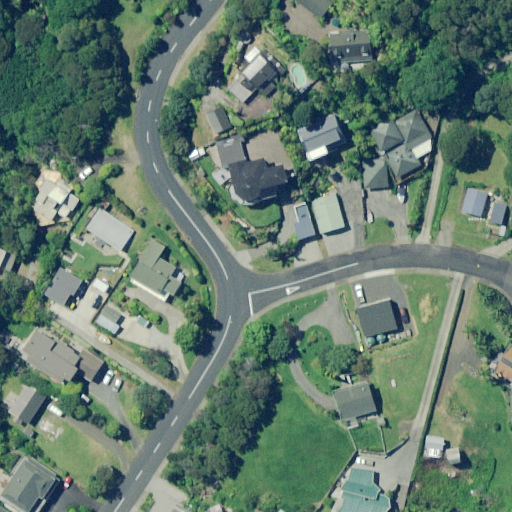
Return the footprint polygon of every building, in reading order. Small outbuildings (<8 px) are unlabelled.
[(332,5),(325,0),(295,0),(294,2),(320,21),(332,5)] [(350,69),(349,62),(376,60),(374,31),(330,36),(333,64),(343,63),(343,70),(350,69)] [(257,90),(276,69),(253,48),(245,57),(252,64),(236,81),(248,92),(254,86),(257,90)] [(230,128),(221,108),(206,115),(215,135),(230,128)] [(369,130),(381,157),(361,158),(360,189),(389,189),(389,179),(421,167),(422,167),(414,147),(432,139),(419,109),(369,130)] [(299,128),(311,160),(348,146),(342,130),(336,114),(299,128)] [(235,136),(213,143),(222,170),(213,173),(217,186),(230,181),(238,207),(278,194),(275,185),(287,181),(282,165),(267,170),(263,158),(246,164),(236,135),(235,136)] [(71,193),(73,190),(59,180),(56,184),(48,179),(34,198),(40,203),(35,210),(50,221),(57,212),(66,219),(80,199),(71,193)] [(487,195),(468,188),(460,211),(480,218),(487,195)] [(343,227),(334,193),(311,199),(320,233),(343,227)] [(314,235),(310,220),(306,203),(293,206),(297,223),(293,224),(297,239),(314,235)] [(133,231),(100,209),(86,229),(119,251),(133,231)] [(103,253),(78,239),(61,270),(85,284),(103,253)] [(152,239),(128,277),(153,293),(152,296),(162,302),(166,296),(171,298),(177,289),(180,283),(169,276),(175,267),(158,257),(164,247),(152,239)] [(14,261),(0,255),(0,273),(9,277),(14,261)] [(377,323),(375,303),(363,304),(365,324),(377,323)] [(119,323),(101,312),(92,325),(111,337),(119,323)] [(79,354),(33,328),(19,352),(24,355),(21,359),(30,364),(63,383),(67,377),(72,380),(76,373),(91,381),(103,361),(82,349),(79,354)] [(505,382),(507,379),(511,382),(511,344),(494,371),(501,375),(498,379),(505,382)] [(376,410),(367,384),(334,395),(346,430),(358,425),(355,417),(376,410)] [(461,421),(445,418),(444,426),(460,429),(461,421)] [(469,423),(468,430),(461,429),(460,436),(473,438),(478,438),(480,425),(469,423)] [(444,438),(426,436),(424,456),(441,458),(444,438)] [(43,497),(59,476),(29,455),(27,455),(25,456),(23,457),(21,458),(20,459),(18,460),(17,461),(15,463),(14,465),(14,467),(13,468),(13,470),(13,472),(13,474),(13,476),(0,493),(0,496),(21,511),(27,511),(40,495),(43,497)] [(373,469),(348,468),(347,479),(337,490),(337,498),(341,500),(340,506),(333,511),(387,511),(391,508),(391,499),(387,496),(377,496),(380,492),(372,485),(373,469)] [(185,491),(169,484),(164,495),(179,502),(185,491)] [(0,511),(16,511),(0,502),(0,511)]
